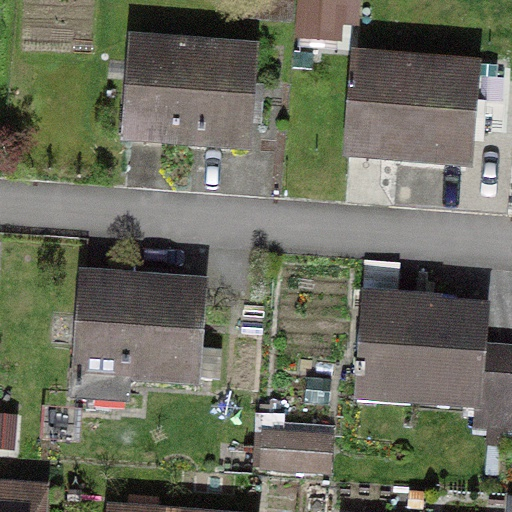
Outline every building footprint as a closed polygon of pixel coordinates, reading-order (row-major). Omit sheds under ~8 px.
[(253,47),(127,37),(119,145),(245,155),(253,47)] [(479,65),(356,54),(346,162),(469,173),(479,65)] [(201,283),(77,276),(71,382),(195,390),(201,283)] [(477,304),(359,294),(350,396),(469,406),(477,304)] [(0,511),(43,511),(45,491),(0,488),(0,511)]
